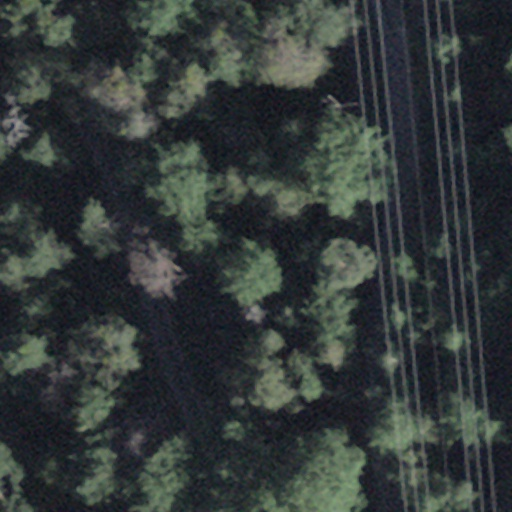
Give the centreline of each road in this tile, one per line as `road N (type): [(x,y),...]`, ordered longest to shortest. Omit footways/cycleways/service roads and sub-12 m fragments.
road 1 (track): [(227,511),(97,156),(0,21)]
road 2 (track): [(383,0),(408,136),(383,428),(390,511)]
